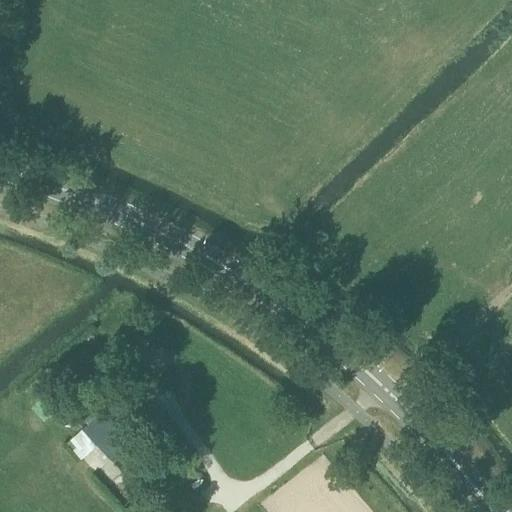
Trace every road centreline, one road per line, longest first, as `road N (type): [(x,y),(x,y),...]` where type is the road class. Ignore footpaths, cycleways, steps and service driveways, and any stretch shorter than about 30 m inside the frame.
road 1 (secondary): [(499,511),(430,427),(297,305),(96,199),(0,167)]
road 2 (unknown): [(404,403),(511,282)]
